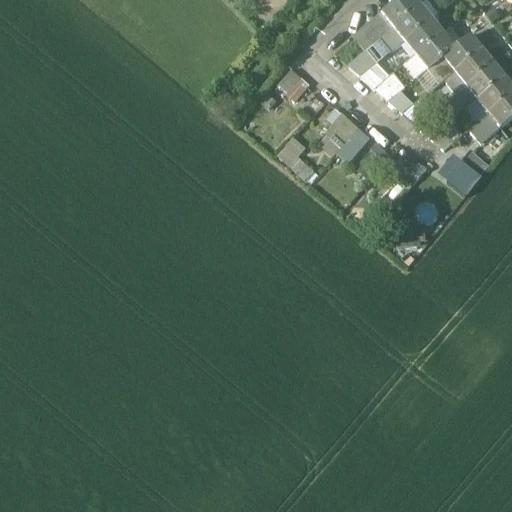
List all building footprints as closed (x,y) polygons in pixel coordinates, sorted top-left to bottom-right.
[(410,0),(402,0),(381,18),(392,32),(419,10),(410,0)] [(419,10),(392,32),(404,46),(430,24),(419,10)] [(381,18),(357,37),(369,51),(377,44),(392,32),(381,18)] [(430,24),(404,46),(415,59),(415,60),(442,38),(430,24)] [(404,46),(392,32),(377,44),(389,58),(404,46)] [(442,38),(415,60),(415,59),(404,68),(416,83),(427,74),(442,61),(453,52),(442,38)] [(453,52),(442,61),(454,76),(480,54),(469,40),(453,52)] [(368,52),(347,69),(360,81),(376,68),(379,66),(368,52)] [(480,54),(454,76),(465,90),(492,68),(480,54)] [(442,61),(427,74),(438,88),(443,85),(454,76),(442,61)] [(376,68),(360,81),(374,93),(389,81),(376,68)] [(492,68),(465,90),(477,104),(503,82),(492,68)] [(290,74),(277,90),(287,98),(300,82),(290,74)] [(454,76),(443,85),(454,99),(465,90),(454,76)] [(389,81),(374,93),(388,106),(397,98),(404,93),(393,78),(389,81)] [(511,92),(503,82),(477,104),(488,118),(511,98),(511,92)] [(454,99),(443,85),(438,88),(434,92),(445,106),(450,102),(454,99)] [(454,99),(450,102),(461,116),(477,104),(465,90),(454,99)] [(410,111),(397,98),(388,106),(402,118),(410,111)] [(511,98),(488,118),(500,132),(511,121),(511,98)] [(410,111),(402,118),(417,131),(433,117),(419,104),(410,111)] [(332,156),(356,130),(341,117),(317,143),(332,156)] [(488,118),(467,135),(480,149),(500,132),(488,118)] [(450,125),(429,143),(443,155),(461,140),(450,125)] [(347,168),(368,140),(355,131),(334,158),(347,168)] [(463,167),(480,182),(489,172),(472,157),(463,167)] [(464,200),(480,182),(463,167),(455,159),(439,177),(464,200)] [(424,250),(423,229),(396,230),(398,251),(424,250)]
